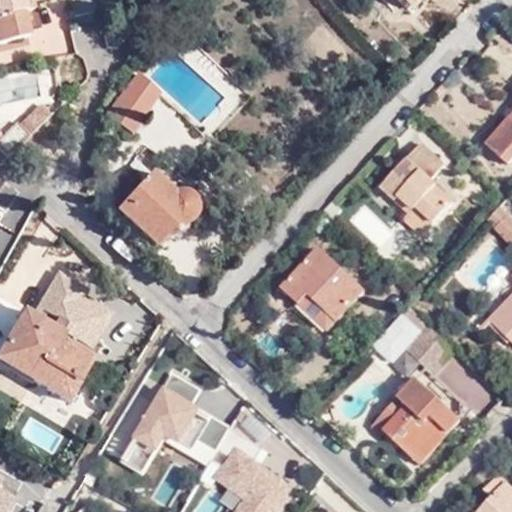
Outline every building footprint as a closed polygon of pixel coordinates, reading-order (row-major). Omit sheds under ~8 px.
[(0,0),(0,39),(26,35),(24,20),(23,11),(32,9),(30,0),(0,0)] [(24,20),(34,18),(32,9),(23,11),(24,20)] [(130,75),(102,113),(132,134),(158,95),(130,75)] [(464,83),(453,110),(485,124),(497,97),(464,83)] [(36,106),(0,141),(0,156),(3,160),(47,117),(36,106)] [(511,114),(510,117),(511,118),(489,144),(511,165),(511,114)] [(434,194),(440,186),(435,181),(449,165),(422,141),(404,160),(411,166),(403,175),(396,169),(380,188),(411,216),(404,223),(422,239),(450,207),(434,194)] [(411,166),(404,160),(396,169),(403,175),(411,166)] [(174,195),(151,173),(119,211),(159,247),(180,223),(184,223),(189,223),(193,222),(197,219),(199,215),(201,211),(201,206),(201,202),(198,198),(195,195),(191,192),(187,191),(182,191),(178,193),(174,195)] [(434,194),(450,207),(457,201),(440,186),(434,194)] [(364,209),(355,219),(380,241),(389,231),(364,209)] [(511,225),(504,218),(490,232),(509,251),(511,248),(511,225)] [(368,294),(320,251),(286,290),(332,332),(368,294)] [(511,343),(511,283),(505,277),(489,294),(503,306),(489,322),(511,343)] [(0,344),(0,361),(68,401),(95,355),(61,334),(65,328),(24,304),(0,344)] [(453,356),(407,313),(370,354),(401,384),(415,369),(429,382),(453,356)] [(196,404),(205,389),(174,371),(121,460),(144,474),(164,442),(208,468),(213,460),(232,428),(233,426),(196,404)] [(416,381),(372,430),(380,438),(386,433),(421,468),(462,424),(416,381)] [(263,444),(276,429),(253,409),(240,424),(263,444)] [(257,461),(264,450),(232,428),(213,460),(223,467),(236,447),(257,461)] [(235,511),(281,511),(298,488),(257,461),(236,447),(223,467),(215,479),(245,499),(235,511)] [(511,511),(511,487),(500,476),(486,492),(494,499),(482,511),(511,511)] [(0,511),(3,511),(16,490),(0,481),(0,511)]
